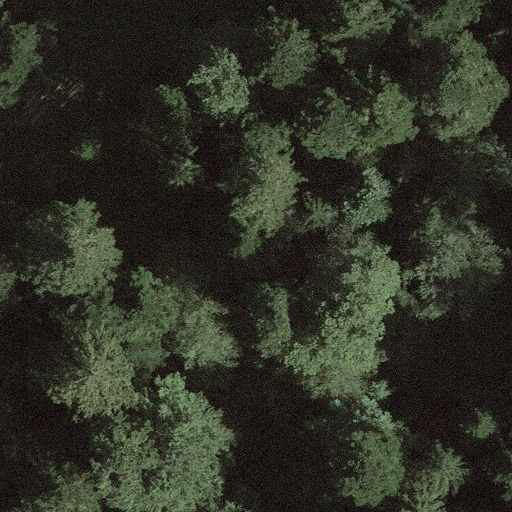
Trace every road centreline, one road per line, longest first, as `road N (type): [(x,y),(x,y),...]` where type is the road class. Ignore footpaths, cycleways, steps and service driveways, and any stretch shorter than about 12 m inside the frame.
road 1 (track): [(0,191),(93,192),(168,223),(225,265),(255,313),(249,477)]
road 2 (track): [(209,511),(272,458),(440,365),(483,333),(511,287)]
road 3 (track): [(0,179),(67,120),(172,63),(194,32),(202,0)]
